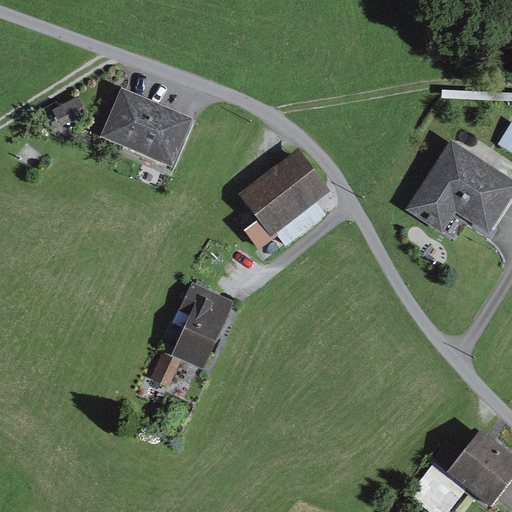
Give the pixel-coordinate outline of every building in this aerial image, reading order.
[(170,179),(192,130),(116,95),(94,145),(170,179)] [(403,220),(436,242),(451,219),(492,245),(511,214),(511,197),(446,154),(403,220)] [(294,163),(234,213),(264,250),(325,199),(294,163)] [(230,314),(187,294),(157,358),(199,378),(230,314)] [(148,394),(160,399),(169,380),(157,375),(148,394)] [(444,475),(486,511),(489,511),(511,486),(511,483),(469,446),(444,475)]
